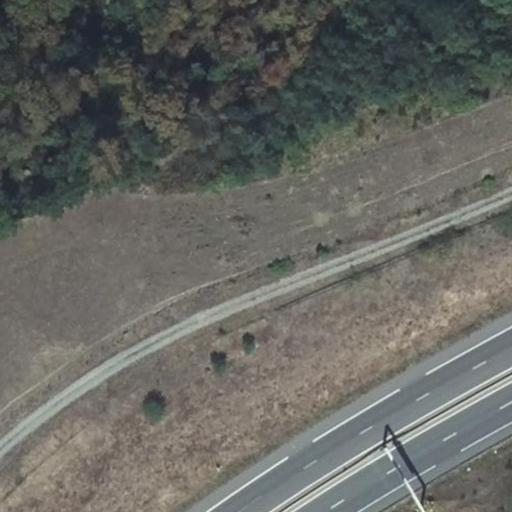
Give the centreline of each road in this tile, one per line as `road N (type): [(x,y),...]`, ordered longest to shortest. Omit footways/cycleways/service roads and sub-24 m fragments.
road 1 (track): [(511,193),(186,327),(34,419),(0,450)]
road 2 (motorway): [(511,352),(333,449),(246,511)]
road 3 (motorway): [(327,511),(511,406)]
